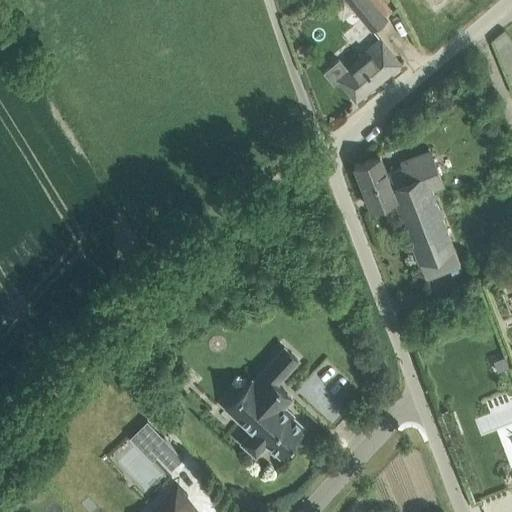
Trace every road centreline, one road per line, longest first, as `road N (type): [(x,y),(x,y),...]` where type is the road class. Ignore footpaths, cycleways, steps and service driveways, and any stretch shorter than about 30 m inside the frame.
road 1 (unclassified): [(420,399),(331,161),(509,0)]
road 2 (track): [(0,446),(119,313),(296,173),(331,161)]
road 3 (residential): [(420,399),(309,511)]
road 4 (unclassified): [(463,511),(420,399)]
